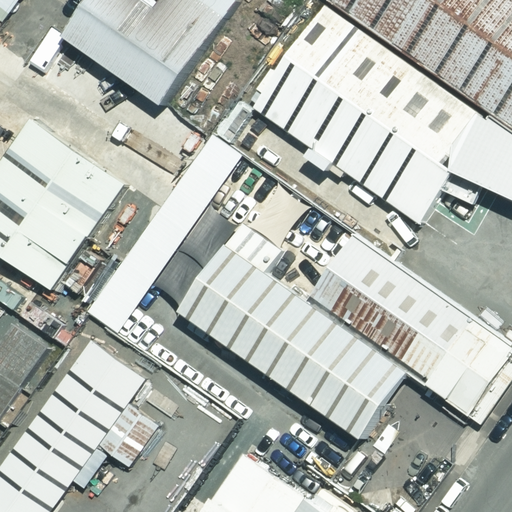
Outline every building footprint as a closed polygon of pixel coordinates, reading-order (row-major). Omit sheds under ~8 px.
[(250,12),(233,0),(173,0),(157,23),(124,0),(103,0),(77,36),(180,109),(250,12)] [(511,5),(504,0),(355,0),(335,28),(511,154),(511,5)] [(496,157),(323,34),(249,137),(422,260),(496,157)] [(138,187),(44,120),(0,181),(0,247),(62,292),(138,187)] [(510,353),(362,248),(323,303),(470,409),(510,353)] [(423,375),(382,346),(249,250),(200,318),(374,443),(423,375)] [(0,436),(60,353),(19,324),(0,350),(0,436)] [(58,511),(151,383),(102,347),(0,488),(0,510),(2,511),(58,511)] [(292,511),(241,475),(214,511),(292,511)]
